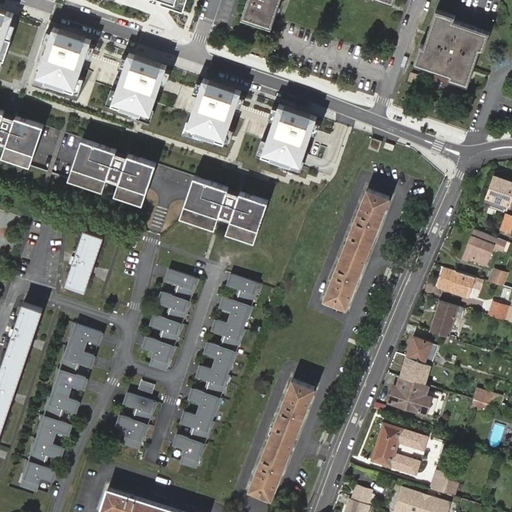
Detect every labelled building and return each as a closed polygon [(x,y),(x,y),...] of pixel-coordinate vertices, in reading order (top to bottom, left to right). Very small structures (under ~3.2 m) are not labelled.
[(166,0),(168,1),(167,5),(181,10),(184,0),(166,0)] [(249,0),(243,18),(270,27),(278,4),(275,4),(269,2),(269,0),(249,0)] [(0,67),(4,69),(7,60),(14,38),(19,24),(14,22),(17,14),(0,7),(0,67)] [(484,50),(488,36),(490,30),(454,18),(455,14),(439,9),(436,8),(424,43),(420,41),(415,58),(414,62),(449,74),(448,78),(465,83),(468,85),(480,48),(484,50)] [(57,89),(58,84),(78,91),(78,92),(83,94),(88,77),(83,76),(90,55),(94,57),(98,45),(94,44),(95,40),(56,27),(55,30),(50,29),(46,40),(51,42),(39,78),(37,82),(57,89)] [(114,104),(114,103),(134,110),(132,115),(152,121),(153,117),(165,81),(170,82),(174,71),(169,69),(171,66),(132,53),(130,56),(126,55),(122,66),(126,68),(119,88),(114,86),(109,102),(114,104)] [(412,71),(409,80),(417,83),(420,74),(412,71)] [(246,95),(242,94),(243,91),(204,77),(203,81),(198,79),(194,91),(199,92),(187,128),(185,133),(205,139),(206,135),(226,141),(225,142),(231,144),(236,128),(231,126),(238,106),(242,107),(246,95)] [(322,121),(317,119),(318,116),(279,103),(278,106),(274,105),(270,116),(274,118),(267,138),(262,137),(257,153),(262,154),(262,153),(282,160),(301,167),(313,131),(318,133),(322,121)] [(0,141),(6,144),(16,116),(4,112),(0,124),(0,141)] [(32,161),(44,124),(16,115),(16,116),(6,144),(4,151),(32,161)] [(117,150),(117,149),(83,137),(70,174),(105,185),(107,178),(117,150)] [(382,141),(372,138),(369,148),(379,151),(382,141)] [(119,182),(128,154),(117,150),(107,178),(119,182)] [(30,165),(32,161),(4,151),(2,156),(30,165)] [(152,177),(157,162),(129,153),(128,154),(119,182),(116,189),(144,199),(152,177)] [(105,185),(70,174),(69,178),(103,190),(105,185)] [(228,188),(229,187),(194,175),(189,190),(182,212),(216,223),(219,216),(228,188)] [(506,209),(511,191),(511,181),(493,175),(486,196),(484,195),(481,203),(503,211),(504,209),(506,209)] [(231,220),(240,192),(228,188),(219,216),(231,220)] [(346,306),(389,196),(369,188),(325,298),(346,306)] [(144,199),(116,189),(115,194),(143,204),(144,199)] [(256,237),(269,200),(240,191),(240,192),(231,220),(228,227),(256,237)] [(330,207),(331,200),(316,197),(314,204),(330,207)] [(304,240),(311,209),(295,205),(288,236),(304,240)] [(216,223),(182,212),(180,216),(215,228),(216,223)] [(509,234),(511,226),(511,215),(506,213),(501,228),(505,230),(504,232),(509,234)] [(276,218),(272,233),(281,235),(284,220),(276,218)] [(86,290),(105,233),(86,227),(67,284),(86,290)] [(256,237),(228,227),(227,232),(255,241),(256,237)] [(486,262),(497,237),(474,227),(470,236),(472,236),(475,238),(468,255),(486,262)] [(136,247),(139,238),(125,233),(122,242),(136,247)] [(467,260),(468,255),(475,238),(472,236),(463,258),(467,260)] [(468,293),(471,285),(474,275),(443,265),(437,284),(468,293)] [(172,344),(177,329),(181,330),(184,323),(182,322),(180,321),(185,307),(188,308),(192,300),(189,300),(188,299),(193,284),(196,285),(199,278),(171,268),(167,278),(179,282),(175,295),(163,291),(159,301),(172,305),(167,317),(155,313),(152,323),(164,327),(160,340),(148,336),(144,346),(156,350),(152,363),(165,367),(170,352),(173,353),(177,345),(174,344),(172,344)] [(491,280),(504,285),(508,273),(495,269),(491,280)] [(250,313),(253,306),(251,305),(249,304),(254,290),(257,291),(261,283),(232,273),(229,284),(241,288),(237,300),(225,296),(221,306),(233,310),(229,323),(217,319),(213,329),(225,334),(221,346),(209,342),(206,352),(218,356),(214,369),(201,365),(198,375),(210,379),(206,391),(194,387),(190,398),(202,402),(198,415),(186,411),(182,421),(195,425),(191,437),(178,433),(175,443),(187,447),(183,460),(195,465),(200,449),(204,451),(207,443),(205,442),(203,441),(208,427),(211,428),(215,420),(212,419),(211,419),(216,404),(219,405),(223,397),(220,396),(219,396),(223,381),(227,382),(230,375),(228,374),(226,373),(231,358),(234,359),(238,351),(236,351),(234,350),(239,336),(242,337),(246,329),(243,328),(241,327),(247,312),(250,313)] [(476,286),(479,277),(474,275),(471,285),(476,286)] [(189,300),(196,285),(193,284),(188,299),(189,300)] [(251,305),(257,291),(254,290),(249,304),(251,305)] [(465,306),(439,298),(430,329),(449,336),(455,316),(461,317),(465,306)] [(0,436),(44,308),(25,301),(0,374),(0,436)] [(511,306),(494,301),(490,314),(511,320),(511,306)] [(182,322),(188,308),(185,307),(180,321),(182,322)] [(243,328),(250,313),(247,312),(241,327),(243,328)] [(59,419),(64,406),(76,410),(79,400),(67,396),(71,383),(84,387),(87,377),(75,373),(79,361),(91,365),(95,354),(82,350),(87,337),(99,341),(102,331),(74,321),(72,330),(75,331),(70,346),(68,345),(66,345),(64,353),(67,354),(62,369),(61,368),(58,367),(56,375),(60,377),(54,392),(53,391),(50,390),(48,399),(52,400),(47,415),(45,414),(43,413),(41,421),(44,423),(39,438),(37,437),(35,436),(33,445),(36,446),(31,460),(29,460),(27,459),(25,467),(29,468),(23,484),(36,488),(40,475),(52,479),(56,469),(44,465),(48,452),(60,456),(64,446),(51,442),(56,429),(68,433),(71,423),(59,419)] [(174,344),(181,330),(177,329),(172,344),(174,344)] [(236,351),(242,337),(239,336),(234,350),(236,351)] [(407,355),(425,361),(428,351),(437,354),(440,344),(414,336),(407,355)] [(166,368),(173,353),(170,352),(165,367),(166,368)] [(228,374),(234,359),(231,358),(226,373),(228,374)] [(437,396),(431,395),(434,383),(403,373),(398,392),(396,392),(393,393),(391,397),(393,400),(431,412),(435,405),(437,396)] [(152,393),(155,384),(141,379),(138,388),(152,393)] [(272,497),(315,387),(293,379),(251,488),(272,497)] [(220,396),(227,382),(223,381),(219,396),(220,396)] [(478,388),(475,398),(490,403),(500,406),(504,396),(478,388)] [(138,446),(143,430),(147,431),(150,424),(148,423),(146,422),(151,408),(154,409),(158,401),(129,391),(125,402),(137,406),(133,418),(121,414),(118,424),(130,428),(125,441),(138,446)] [(475,398),(474,398),(471,405),(487,411),(490,403),(475,398)] [(212,419),(219,405),(216,404),(211,419),(212,419)] [(148,423),(154,409),(151,408),(146,422),(148,423)] [(383,421),(372,459),(416,473),(419,460),(394,452),(398,440),(423,449),(427,435),(383,421)] [(205,442),(211,428),(208,427),(203,441),(205,442)] [(140,446),(147,431),(143,430),(138,446),(140,446)] [(197,465),(204,451),(200,449),(195,465),(197,465)] [(430,488),(444,492),(449,475),(436,471),(430,488)] [(353,498),(367,503),(371,493),(372,489),(356,484),(352,498),(353,498)] [(447,511),(451,500),(402,484),(394,511),(396,511),(404,511),(405,509),(411,511),(410,511),(447,511)] [(102,508),(116,511),(187,511),(110,487),(102,508)] [(367,503),(353,498),(350,506),(347,505),(344,511),(367,511),(371,504),(367,503)]
